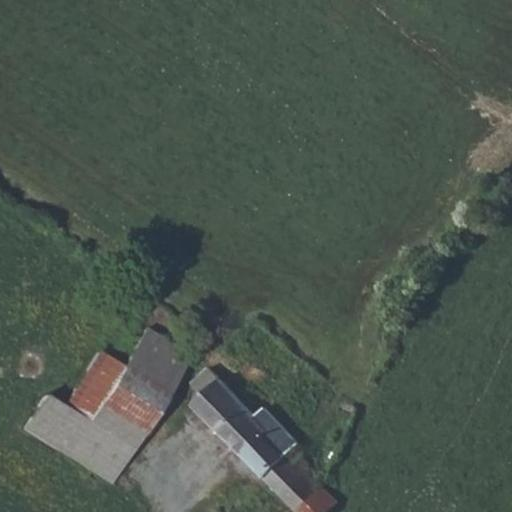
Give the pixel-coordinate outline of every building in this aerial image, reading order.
[(133,350),(178,381),(191,361),(146,329),(133,350)] [(88,425),(131,453),(178,381),(133,350),(122,368),(88,425)] [(61,408),(88,425),(122,368),(98,353),(61,408)] [(296,511),(300,511),(325,486),(307,468),(311,463),(292,443),(274,423),(268,429),(221,380),(218,384),(206,371),(193,383),(204,394),(193,404),(296,511)] [(20,428),(66,460),(88,425),(61,408),(43,395),(20,428)] [(66,460),(108,487),(131,453),(88,425),(66,460)] [(300,511),(330,511),(340,502),(325,486),(300,511)]
